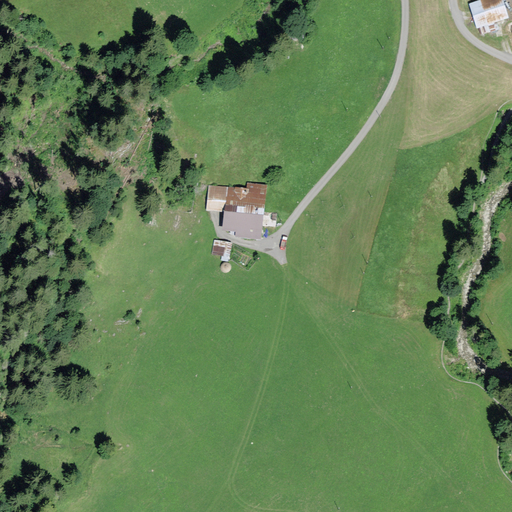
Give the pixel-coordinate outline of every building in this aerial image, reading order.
[(489,0),(472,5),(478,25),(505,17),(500,0),(489,0)] [(226,208),(259,211),(262,186),(248,184),(247,192),(228,190),(226,208)] [(226,208),(228,190),(211,188),(209,210),(225,211),(226,208)] [(234,209),(231,231),(238,232),(237,237),(255,239),(259,211),(234,209)] [(231,244),(223,243),(220,256),(228,257),(231,244)]
